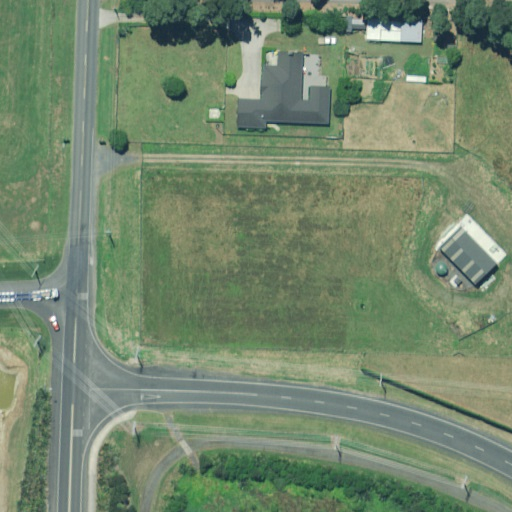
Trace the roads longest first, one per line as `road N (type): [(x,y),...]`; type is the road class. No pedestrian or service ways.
road 1 (unclassified): [(511,464),(430,428),(350,406),(74,387)]
road 2 (track): [(501,511),(392,466),(225,441),(198,441),(167,465),(146,511)]
road 3 (tertiary): [(74,387),(86,0)]
road 4 (tertiary): [(70,511),(74,387)]
